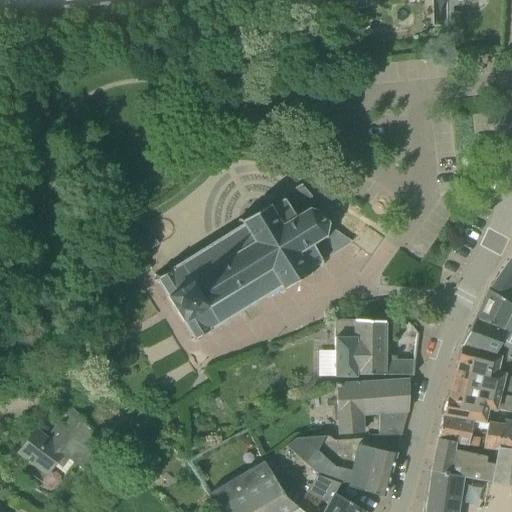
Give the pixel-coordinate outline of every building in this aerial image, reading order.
[(325,259),(351,243),(326,226),(331,226),(330,223),(326,223),(321,215),(324,212),(321,210),(301,185),(282,197),(282,196),(280,198),(282,202),(270,209),(269,207),(270,203),(267,202),(266,207),(243,221),(238,220),(237,223),(242,224),(243,226),(231,233),(230,230),(227,232),(229,234),(217,242),(215,239),(213,241),(214,243),(202,251),(201,248),(198,249),(200,252),(188,259),(186,257),(184,258),(186,261),(172,269),(170,267),(168,268),(169,271),(158,278),(157,275),(154,277),(156,279),(153,281),(154,284),(157,282),(166,297),(182,323),(183,323),(192,338),(190,340),(191,342),(194,341),(195,343),(198,342),(196,339),(207,332),(209,335),(211,333),(210,331),(224,322),(225,325),(228,323),(226,321),(238,313),(240,316),(242,314),(241,312),(253,304),(254,307),(257,305),(255,303),(267,295),(268,298),(271,297),(269,294),(281,287),(282,288),(281,293),(283,294),(284,289),(308,275),(312,276),(313,273),(308,272),(307,270),(319,263),(321,267),(324,266),(322,262),(326,259),(325,259)] [(134,233),(144,253),(158,245),(148,226),(134,233)] [(511,256),(495,280),(487,290),(504,301),(511,289),(511,256)] [(487,290),(475,318),(502,330),(508,317),(511,318),(511,289),(504,301),(487,290)] [(511,318),(508,317),(502,330),(475,318),(460,346),(500,357),(500,358),(511,361),(511,318)] [(384,340),(397,340),(397,323),(384,323),(384,322),(354,320),(354,321),(345,321),(334,322),(334,377),(354,377),(355,376),(413,376),(414,362),(384,362),(384,340)] [(496,372),(500,358),(500,357),(460,346),(456,363),(457,364),(453,381),(499,392),(500,389),(511,392),(511,379),(504,377),(504,374),(496,372)] [(511,398),(498,395),(499,392),(453,381),(448,399),(446,399),(442,417),(472,421),(483,423),(487,408),(494,410),(495,408),(511,412),(511,409),(511,398)] [(407,410),(408,382),(358,384),(358,383),(334,384),(339,436),(361,434),(360,414),(407,410)] [(82,467),(92,454),(101,440),(69,407),(65,414),(72,418),(67,427),(60,422),(55,428),(61,432),(52,444),(35,432),(18,454),(46,474),(55,462),(62,467),(69,457),(82,467)] [(442,417),(437,441),(454,443),(467,446),(472,421),(442,417)] [(511,422),(504,422),(503,426),(488,424),(483,448),(498,450),(511,452),(511,422)] [(395,454),(374,449),(357,446),(352,471),(335,468),(303,439),(295,439),(285,445),(319,476),(333,481),(354,489),(383,498),(396,453),(395,453),(395,454)] [(453,450),(454,443),(437,441),(430,472),(458,477),(463,452),(453,450)] [(458,477),(460,477),(511,486),(511,452),(498,450),(496,459),(463,452),(458,477)] [(303,511),(286,499),(285,497),(263,461),(207,495),(217,511),(303,511)] [(454,511),(460,477),(458,477),(430,472),(424,511),(454,511)] [(364,511),(328,491),(333,481),(319,476),(309,495),(327,505),(323,511),(364,511)]
